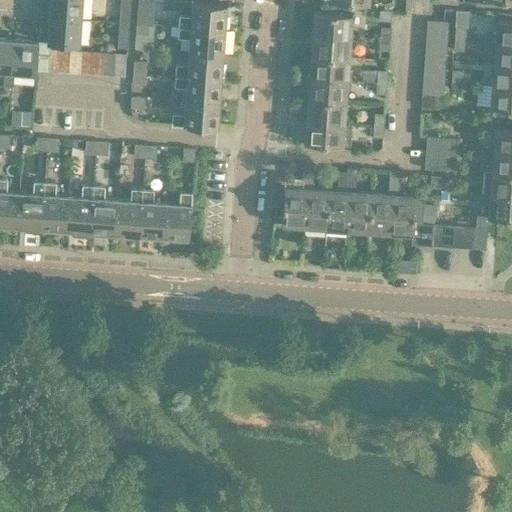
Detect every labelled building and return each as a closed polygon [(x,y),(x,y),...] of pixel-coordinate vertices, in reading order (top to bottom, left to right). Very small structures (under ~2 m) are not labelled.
[(80,20),(81,0),(49,0),(48,17),(80,20)] [(128,24),(130,0),(119,0),(118,23),(128,24)] [(149,11),(149,0),(138,0),(138,10),(137,10),(136,22),(149,23),(150,11),(149,11)] [(225,27),(227,2),(193,0),(192,0),(192,14),(179,13),(178,24),(225,27)] [(351,36),(353,14),(314,11),(312,33),(351,36)] [(78,43),(80,20),(48,17),(47,41),(78,43)] [(511,40),(511,18),(495,17),(494,40),(511,40)] [(447,31),(448,21),(427,19),(426,29),(447,31)] [(148,34),(149,23),(136,22),(135,33),(148,34)] [(127,47),(128,24),(118,23),(117,46),(127,47)] [(224,51),(225,27),(178,24),(178,35),(190,35),(189,49),(224,51)] [(389,39),(390,27),(381,26),(380,38),(389,39)] [(464,37),(465,27),(454,26),(454,37),(464,37)] [(446,42),(447,31),(426,29),(426,40),(446,42)] [(350,57),(351,36),(312,33),(311,54),(350,57)] [(463,50),(464,37),(454,37),(453,49),(463,50)] [(36,70),(38,40),(6,38),(4,68),(3,83),(13,84),(14,69),(36,70)] [(388,50),(389,39),(380,38),(379,49),(388,50)] [(446,52),(446,42),(426,40),(425,51),(446,52)] [(511,62),(511,40),(494,40),(492,61),(511,62)] [(58,70),(59,48),(49,48),(47,69),(58,70)] [(68,71),(69,49),(59,48),(58,70),(68,71)] [(79,72),(81,50),(69,49),(68,71),(79,72)] [(222,76),(224,51),(189,49),(188,62),(176,61),(175,73),(222,76)] [(91,72),(92,51),(81,50),(79,72),(91,72)] [(102,73),(103,51),(92,51),(91,72),(102,73)] [(113,74),(114,52),(103,51),(102,73),(113,74)] [(445,63),(446,52),(425,51),(424,61),(445,63)] [(124,75),(126,53),(114,52),(113,74),(124,75)] [(349,69),(350,57),(311,54),(309,76),(350,79),(351,69),(349,69)] [(146,71),(147,60),(133,59),(132,70),(146,71)] [(444,74),(445,63),(424,61),(423,72),(444,74)] [(511,84),(511,62),(492,61),(490,83),(511,84)] [(386,82),(387,70),(378,69),(377,81),(386,82)] [(461,81),(462,70),(451,69),(450,80),(461,81)] [(145,82),(146,71),(132,70),(132,81),(145,82)] [(443,84),(444,74),(423,72),(422,83),(443,84)] [(220,101),(222,76),(175,73),(174,84),(187,85),(186,98),(220,101)] [(350,88),(350,79),(309,76),(307,97),(346,100),(347,87),(350,88)] [(460,93),(461,81),(450,80),(450,92),(460,93)] [(385,93),(386,82),(377,81),(376,92),(385,93)] [(442,95),(443,84),(422,83),(422,93),(442,95)] [(511,107),(511,84),(490,83),(489,106),(511,107)] [(442,106),(442,95),(422,93),(421,105),(442,106)] [(144,107),(144,95),(131,94),(130,106),(144,107)] [(345,121),(346,100),(307,97),(305,119),(345,121)] [(219,125),(220,101),(186,98),(185,112),(172,111),(172,122),(219,125)] [(30,124),(31,109),(11,108),(11,123),(30,124)] [(383,124),(384,113),(375,112),(374,123),(383,124)] [(345,121),(305,119),(304,141),(343,144),(349,144),(351,122),(345,121)] [(382,136),(383,124),(374,123),(373,136),(382,136)] [(511,150),(511,127),(493,126),(491,149),(511,150)] [(0,145),(9,146),(10,133),(0,131),(0,145)] [(46,149),(47,136),(36,135),(35,148),(46,149)] [(456,148),(457,137),(426,135),(425,145),(456,148)] [(58,150),(59,137),(47,136),(46,149),(58,150)] [(96,152),(97,139),(85,139),(84,152),(96,152)] [(107,153),(108,140),(97,139),(96,152),(107,153)] [(144,156),(145,143),(134,142),(133,155),(144,156)] [(155,157),(156,144),(145,143),(144,156),(155,157)] [(455,158),(456,148),(425,145),(425,156),(455,158)] [(194,160),(195,146),(183,146),(182,159),(194,160)] [(511,172),(511,150),(491,149),(490,170),(490,171),(511,172)] [(454,169),(455,158),(425,156),(424,167),(454,169)] [(312,175),(313,164),(303,164),(302,175),(312,175)] [(355,178),(356,168),(346,167),(345,170),(338,170),(337,188),(328,187),(325,226),(324,231),(347,233),(347,228),(346,228),(349,189),(344,189),(345,178),(355,178)] [(511,172),(490,171),(490,170),(483,169),(482,192),(488,192),(511,194),(511,172)] [(398,182),(399,171),(389,170),(388,181),(398,182)] [(440,174),(429,173),(428,187),(439,188),(440,174)] [(306,186),(301,186),(302,177),(280,175),(279,189),(283,190),(281,223),(303,225),(306,186)] [(311,186),(312,175),(302,175),(301,186),(306,186),(303,225),(325,226),(328,187),(311,186)] [(7,189),(8,178),(0,177),(0,224),(17,226),(20,190),(7,189)] [(354,189),(355,178),(345,178),(344,189),(349,189),(346,228),(347,228),(368,230),(370,190),(354,189)] [(41,227),(45,181),(34,180),(33,191),(20,190),(17,226),(41,227)] [(55,193),(56,181),(45,181),(41,227),(66,229),(69,194),(55,193)] [(431,244),(432,222),(422,221),(424,194),(415,194),(397,192),(398,182),(388,181),(387,192),(392,192),(390,231),(411,233),(410,242),(420,243),(431,244)] [(90,231),(94,184),(83,183),(82,194),(69,194),(66,229),(90,231)] [(104,196),(105,185),(94,184),(90,231),(115,232),(118,197),(104,196)] [(139,234),(143,187),(132,187),(132,198),(118,197),(115,232),(139,234)] [(153,199),(154,188),(143,187),(139,234),(163,236),(166,200),(153,199)] [(188,237),(192,191),(180,190),(180,201),(166,200),(163,236),(188,237)] [(392,192),(387,192),(370,190),(368,230),(390,231),(392,192)] [(511,216),(511,194),(488,192),(487,214),(511,216)] [(273,206),(272,214),(281,215),(281,207),(273,206)] [(484,247),(486,215),(475,214),(474,225),(475,225),(473,247),(484,247)] [(441,244),(443,223),(432,222),(431,244),(441,244)] [(452,245),(454,224),(443,223),(441,244),(452,245)] [(463,246),(464,225),(454,224),(452,245),(463,246)] [(475,225),(474,225),(464,225),(463,246),(473,247),(475,225)] [(14,397),(0,406),(0,414),(11,429),(28,417),(14,397)]
